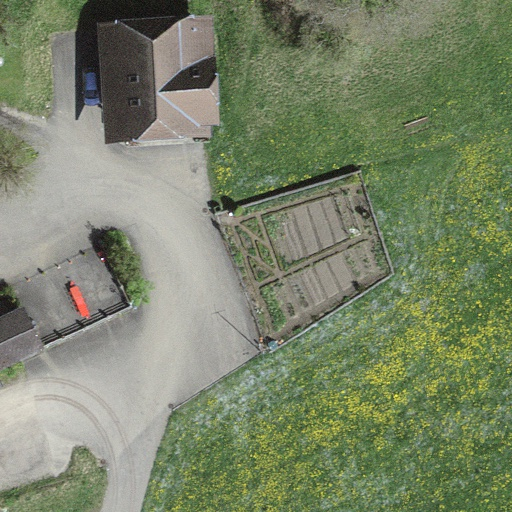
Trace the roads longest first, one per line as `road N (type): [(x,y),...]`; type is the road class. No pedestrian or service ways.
road 1 (residential): [(26,257),(69,204),(117,185),(168,219),(194,282),(135,438)]
road 2 (residential): [(0,463),(49,440),(135,438)]
